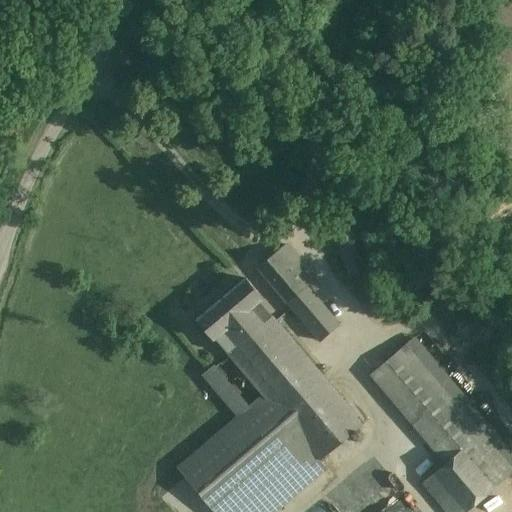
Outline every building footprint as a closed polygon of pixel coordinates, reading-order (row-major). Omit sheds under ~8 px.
[(511,177),(511,0),(506,0),(500,0),(511,178),(511,177)] [(353,221),(336,226),(349,275),(367,270),(353,221)] [(286,244),(257,268),(319,341),(339,325),(307,286),(315,280),(286,244)] [(245,279),(196,321),(213,340),(215,339),(258,302),(262,299),(245,279)] [(363,423),(258,302),(215,339),(264,396),(178,468),(215,511),(272,511),(325,468),(318,461),(363,423)] [(511,455),(414,339),(370,377),(445,465),(422,484),(447,511),(465,511),(511,472),(511,455)]
